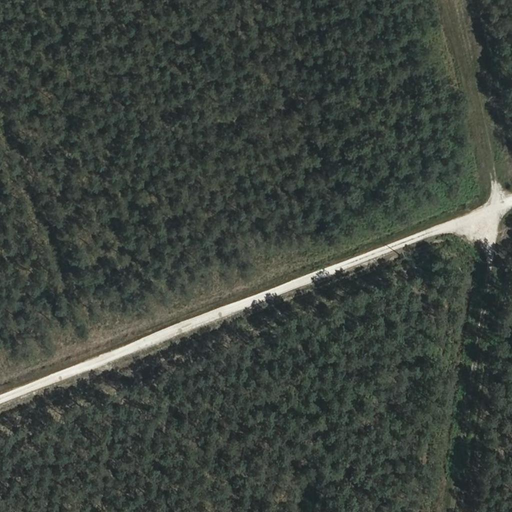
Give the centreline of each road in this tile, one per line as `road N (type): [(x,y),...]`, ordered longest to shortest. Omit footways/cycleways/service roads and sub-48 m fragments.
road 1 (track): [(0,406),(511,209)]
road 2 (track): [(461,511),(509,210),(444,0)]
